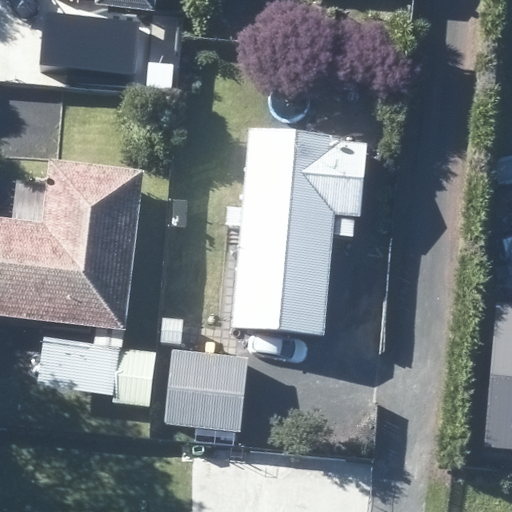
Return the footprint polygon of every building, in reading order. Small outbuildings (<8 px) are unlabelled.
[(103,0),(103,5),(159,11),(160,0),(103,0)] [(387,26),(341,25),(340,73),(387,73),(387,26)] [(332,335),(340,238),(361,240),(364,219),(367,219),(373,151),(340,147),(340,136),(254,128),(247,209),(231,209),(230,228),(245,229),(238,328),(332,335)] [(132,334),(149,173),(56,163),(53,189),(28,186),(24,223),(3,220),(0,219),(0,317),(103,328),(101,344),(48,339),(44,386),(117,395),(124,333),(132,334)] [(511,316),(498,315),(491,460),(511,461),(511,316)] [(250,367),(175,362),(170,434),(246,439),(250,367)]
